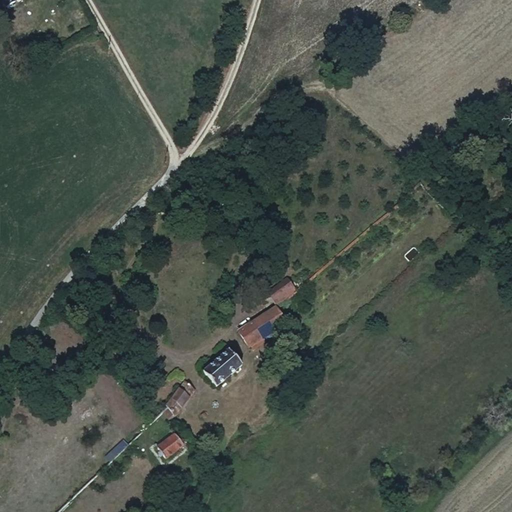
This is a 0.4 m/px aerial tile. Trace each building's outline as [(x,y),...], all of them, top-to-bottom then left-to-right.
[(0,0),(5,9),(17,3),(15,0),(0,0)] [(268,309),(291,297),(284,285),(262,297),(268,309)] [(285,326),(274,313),(239,335),(247,349),(250,347),(254,353),(279,337),(276,331),(285,326)] [(230,354),(205,371),(216,385),(240,367),(230,354)] [(148,386),(154,393),(163,384),(157,378),(148,386)] [(183,384),(177,391),(191,401),(197,394),(183,384)] [(191,401),(177,391),(171,399),(185,409),(191,401)] [(185,409),(171,399),(163,409),(165,410),(166,410),(174,416),(177,418),(185,409)] [(165,410),(161,414),(168,424),(177,418),(174,416),(166,410),(165,410)] [(173,440),(155,452),(163,463),(181,451),(173,440)]
